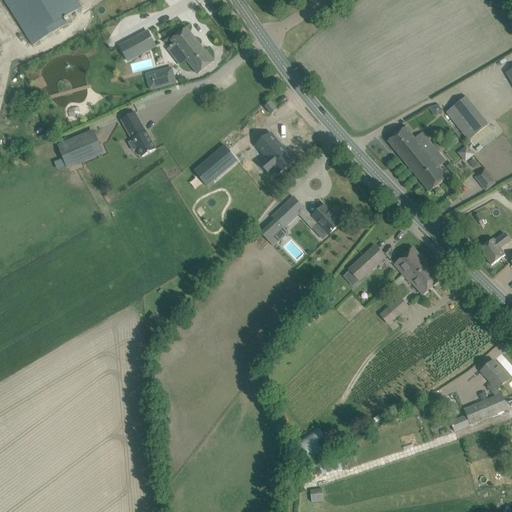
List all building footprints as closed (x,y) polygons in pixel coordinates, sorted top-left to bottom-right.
[(4,0),(33,45),(67,24),(63,18),(81,8),(76,0),(4,0)] [(187,28),(171,40),(174,44),(188,61),(198,75),(215,62),(212,59),(205,50),(204,51),(187,28)] [(157,47),(149,31),(120,46),(128,62),(157,47)] [(176,83),(172,68),(147,75),(151,90),(176,83)] [(219,93),(215,87),(206,93),(210,99),(219,93)] [(447,114),(444,116),(448,122),(452,119),(469,142),(489,126),(466,97),(447,113),(447,114)] [(271,102),(267,105),(265,107),(272,115),(277,110),(271,102)] [(434,117),(442,110),(436,103),(428,110),(434,117)] [(155,149),(135,113),(122,121),(132,139),(127,141),(133,151),(137,148),(142,157),(155,149)] [(416,139),(406,127),(389,142),(410,167),(434,147),(423,134),(416,139)] [(94,129),(58,145),(66,163),(102,147),(94,129)] [(271,135),(257,146),(267,158),(261,163),(270,174),(276,169),(279,173),(293,161),(271,135)] [(457,153),(465,162),(474,154),(466,145),(457,153)] [(225,146),(194,171),(207,187),(238,161),(225,146)] [(434,147),(410,167),(430,192),(447,178),(438,167),(445,161),(434,147)] [(467,164),(477,175),(483,169),(473,159),(467,164)] [(474,178),(485,191),(495,182),(484,170),(474,178)] [(287,204),(272,218),(275,220),(283,229),(284,229),(290,223),(298,215),(311,228),(316,224),(328,236),(334,230),(341,223),(334,216),(333,216),(324,207),(325,206),(320,210),(312,217),(294,198),(287,204)] [(480,250),(492,266),(506,255),(501,249),(511,241),(505,234),(496,240),(495,239),(480,250)] [(349,270),(360,282),(386,258),(375,246),(349,270)] [(406,255),(394,266),(402,275),(410,284),(411,282),(422,296),(433,287),(440,280),(422,259),(413,249),(409,252),(406,255)] [(380,315),(388,325),(408,308),(400,298),(380,315)] [(307,329),(315,319),(323,308),(316,303),(308,314),(301,323),(307,329)] [(153,314),(150,318),(154,322),(158,318),(153,314)] [(479,427),(482,425),(481,421),(508,410),(502,394),(498,389),(509,379),(494,361),(482,372),(492,383),(487,388),(495,397),(488,400),(483,402),(465,410),(467,415),(451,422),(455,432),(477,423),(479,427)] [(485,393),(480,395),(483,402),(488,400),(485,393)] [(330,446),(319,427),(294,442),(305,461),(330,446)] [(324,501),(322,489),(311,490),(312,502),(324,501)]
